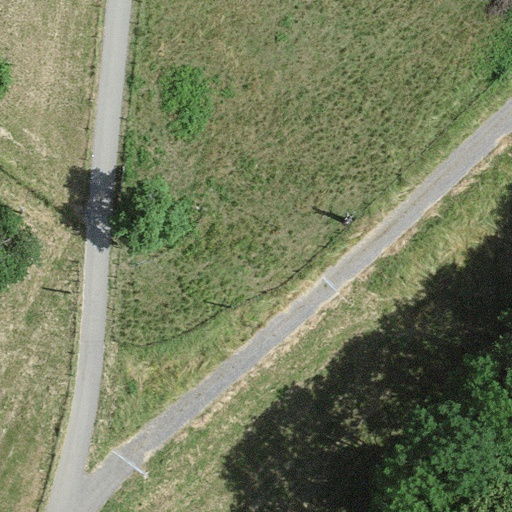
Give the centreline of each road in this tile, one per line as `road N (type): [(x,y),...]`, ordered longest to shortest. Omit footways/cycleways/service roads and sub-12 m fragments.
road 1 (track): [(89,511),(166,432),(511,132)]
road 2 (unclassified): [(128,0),(105,343),(70,511)]
